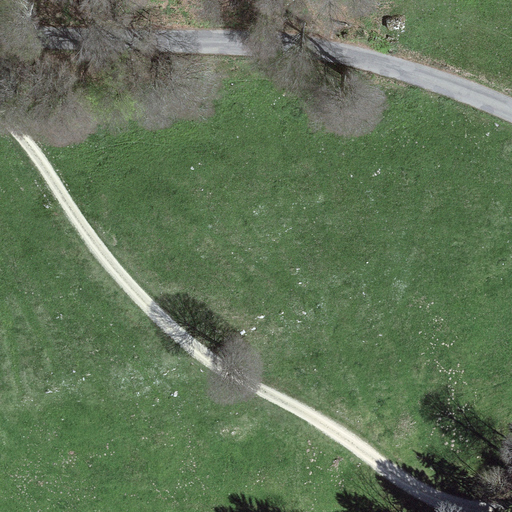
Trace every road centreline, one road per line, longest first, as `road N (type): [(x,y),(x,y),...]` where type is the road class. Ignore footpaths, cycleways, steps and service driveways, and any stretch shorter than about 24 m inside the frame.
road 1 (track): [(511,505),(471,507),(434,497),(203,355),(134,294),(36,152),(0,119)]
road 2 (tertiary): [(511,110),(437,78),(268,50),(0,41)]
